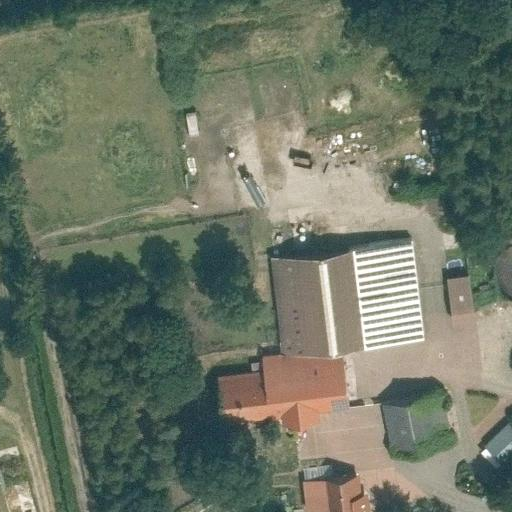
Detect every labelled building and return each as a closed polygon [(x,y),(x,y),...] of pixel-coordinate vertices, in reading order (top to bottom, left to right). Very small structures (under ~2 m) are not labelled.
[(221,381),(227,418),(348,400),(339,338),(421,330),(411,237),(281,251),(295,356),(276,358),(278,373),(221,381)] [(511,246),(509,247),(503,251),(499,255),(495,260),(492,266),(491,272),(490,279),(491,285),(493,289),(496,294),(501,300),(505,304),(511,306),(511,246)] [(444,269),(446,316),(470,314),(467,268),(444,269)] [(395,453),(448,445),(440,397),(387,405),(395,453)] [(309,511),(364,511),(359,472),(305,480),(309,511)]
